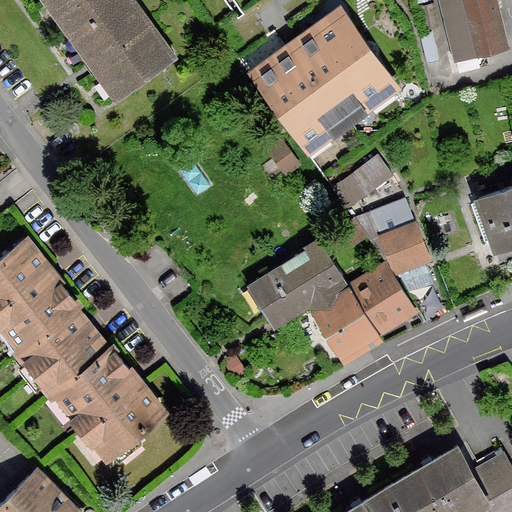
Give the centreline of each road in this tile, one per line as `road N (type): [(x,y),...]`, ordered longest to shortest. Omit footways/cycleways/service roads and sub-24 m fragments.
road 1 (unclassified): [(0,109),(265,454)]
road 2 (tertiary): [(265,454),(379,388),(511,326)]
